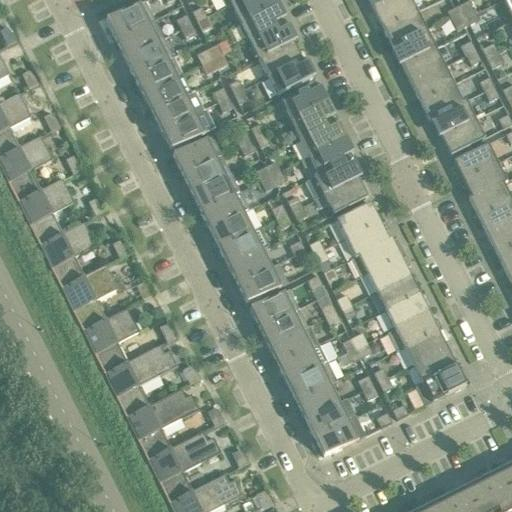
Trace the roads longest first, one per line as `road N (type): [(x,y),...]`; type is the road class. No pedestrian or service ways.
road 1 (residential): [(312,508),(54,0)]
road 2 (residential): [(511,395),(317,0)]
road 3 (primary): [(112,511),(0,287)]
road 4 (residential): [(312,508),(511,408)]
